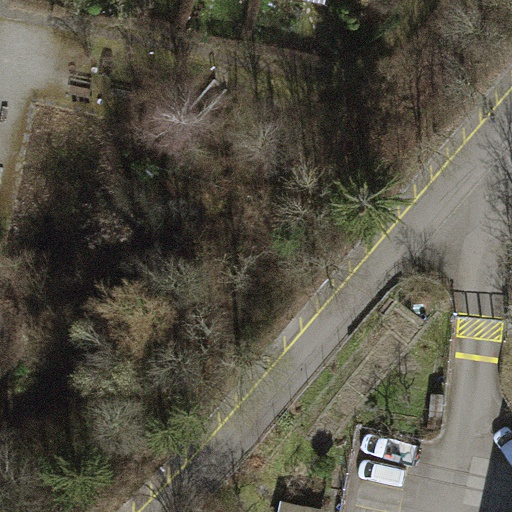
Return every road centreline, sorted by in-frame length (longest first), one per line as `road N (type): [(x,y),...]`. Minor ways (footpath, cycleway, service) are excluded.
road 1 (unclassified): [(374,260),(148,511)]
road 2 (residential): [(511,102),(374,260)]
